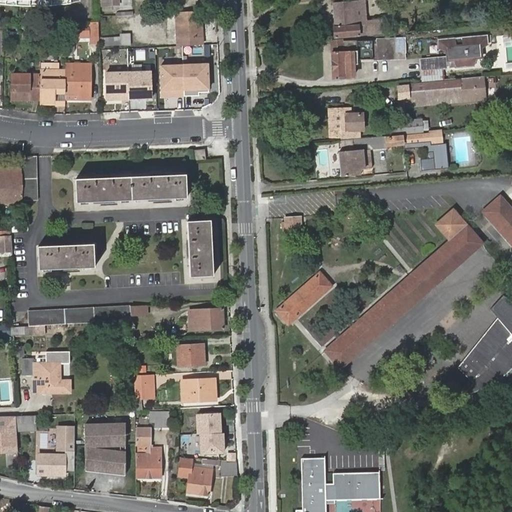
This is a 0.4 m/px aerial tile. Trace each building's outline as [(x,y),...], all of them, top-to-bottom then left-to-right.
[(0,0),(0,3),(54,2),(54,8),(54,10),(71,10),(70,6),(75,6),(84,3),(83,0),(0,0)] [(105,0),(106,8),(117,7),(116,0),(105,0)] [(0,3),(0,7),(13,10),(29,10),(41,9),(54,8),(54,2),(0,3)] [(354,24),(352,2),(332,4),(334,36),(382,32),(381,22),(354,24)] [(357,2),(352,2),(354,24),(381,22),(381,17),(358,18),(357,2)] [(201,39),(200,13),(175,15),(176,41),(201,39)] [(89,28),(76,27),(75,35),(91,37),(91,39),(99,40),(101,20),(90,19),(89,28)] [(484,44),(483,35),(434,40),(435,49),(443,48),(449,48),(449,49),(447,50),(447,51),(447,53),(447,54),(448,55),(449,55),(450,59),(452,59),(453,67),(469,65),(469,57),(477,57),(476,45),(484,44)] [(402,59),(402,37),(376,38),(375,39),(342,40),(342,39),(330,40),(331,79),(351,78),(351,64),(355,64),(355,59),(371,59),(402,59)] [(106,41),(107,51),(111,51),(110,49),(127,48),(125,39),(106,41)] [(201,39),(176,41),(177,47),(201,46),(201,39)] [(417,59),(418,70),(439,69),(442,68),(441,57),(417,59)] [(69,91),(69,93),(83,93),(83,98),(94,98),(93,63),(68,64),(68,69),(69,91)] [(210,64),(160,65),(160,98),(184,97),(184,91),(211,90),(210,64)] [(57,91),(69,91),(68,69),(43,70),(43,73),(43,100),(43,101),(58,101),(57,91)] [(418,70),(419,81),(440,79),(439,69),(418,70)] [(154,71),(105,73),(106,100),(131,99),(131,102),(155,100),(154,71)] [(33,101),(43,100),(43,73),(14,75),(14,99),(33,98),(33,101)] [(396,88),(398,108),(460,102),(484,100),(481,76),(458,78),(458,81),(396,88)] [(346,108),(332,108),(332,115),(334,116),(334,131),(333,131),(333,138),(346,137),(346,131),(361,129),(361,114),(346,114),(346,108)] [(421,119),(391,121),(392,134),(422,131),(421,119)] [(442,143),(441,130),(428,131),(428,133),(429,141),(431,141),(432,144),(442,143)] [(402,135),(403,143),(429,141),(428,133),(402,135)] [(402,135),(385,137),(386,144),(403,143),(402,135)] [(384,136),(342,140),(343,152),(338,152),(340,176),(358,174),(357,168),(371,166),(370,156),(362,157),(362,151),(386,149),(386,144),(385,137),(384,136)] [(429,141),(403,143),(403,149),(426,146),(426,153),(432,152),(434,170),(449,169),(446,142),(442,143),(432,144),(431,141),(429,141)] [(205,159),(204,150),(194,150),(195,160),(205,159)] [(33,156),(26,156),(26,166),(28,200),(35,199),(33,156)] [(0,200),(28,200),(26,166),(0,167),(0,200)] [(73,180),(74,203),(184,197),(183,174),(73,180)] [(511,210),(500,198),(482,214),(511,246),(511,210)] [(293,232),(293,217),(284,218),(285,221),(280,221),(280,227),(285,226),(285,232),(293,232)] [(302,231),(301,217),(293,217),(293,232),(302,231)] [(187,221),(190,278),(213,276),(209,220),(187,221)] [(468,227),(323,350),(338,368),(483,244),(468,227)] [(12,233),(0,233),(0,249),(12,250),(12,233)] [(37,247),(38,270),(94,268),(93,245),(37,247)] [(319,274),(298,292),(310,306),(331,287),(319,274)] [(310,306),(298,292),(277,312),(288,325),(310,306)] [(496,318),(457,367),(468,379),(471,376),(476,379),(472,383),(460,396),(476,391),(487,386),(500,378),(511,367),(511,302),(503,296),(489,309),(496,318)] [(28,326),(62,324),(131,320),(130,306),(27,312),(28,326)] [(188,311),(189,330),(222,329),(221,309),(188,311)] [(176,346),(177,367),(204,365),(202,345),(176,346)] [(67,350),(43,350),(43,362),(30,362),(31,357),(19,357),(20,373),(31,373),(32,391),(67,390),(67,379),(57,379),(57,362),(67,362),(67,350)] [(147,375),(132,376),(133,400),(140,400),(140,384),(147,384),(147,375)] [(211,392),(214,392),(214,380),(181,382),(182,402),(212,401),(211,392)] [(148,412),(148,423),(153,423),(153,429),(168,428),(168,413),(148,412)] [(35,430),(35,414),(15,415),(16,431),(35,430)] [(0,450),(18,450),(16,431),(15,415),(0,415),(0,450)] [(199,421),(200,446),(224,445),(224,426),(218,426),(218,421),(199,421)] [(124,423),(84,424),(84,445),(124,444),(124,423)] [(134,429),(134,446),(137,446),(137,451),(143,451),(143,455),(136,455),(137,479),(160,478),(158,449),(149,449),(148,429),(134,429)] [(124,452),(84,448),(84,468),(125,472),(124,452)] [(39,454),(38,474),(64,474),(65,454),(39,454)] [(324,457),(300,458),(301,511),(321,511),(322,511),(325,511),(325,503),(325,497),(332,497),(332,499),(333,499),(379,499),(379,472),(332,473),(332,483),(325,483),(324,457)] [(188,478),(186,494),(208,496),(211,471),(190,469),(191,461),(180,460),(179,476),(188,478)] [(237,474),(237,464),(225,463),(224,472),(237,474)]
